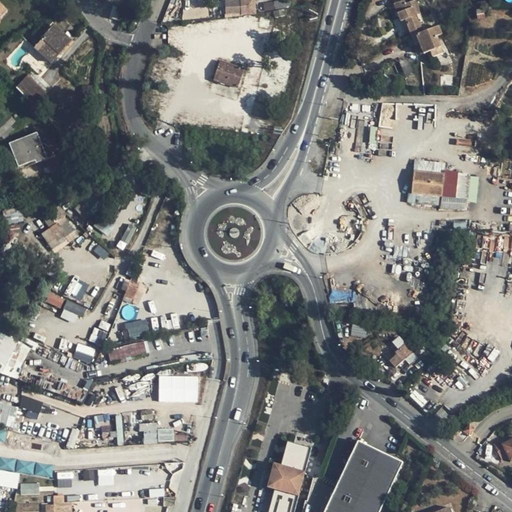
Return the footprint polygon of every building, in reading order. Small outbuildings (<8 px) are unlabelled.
[(224,0),(225,16),(256,15),(255,0),(224,0)] [(394,5),(401,22),(406,21),(410,30),(416,45),(420,44),(424,55),(431,53),(433,57),(444,53),(438,38),(443,36),(440,27),(422,33),(417,17),(421,15),(415,1),(406,4),(405,1),(394,5)] [(109,18),(118,20),(120,9),(112,7),(109,18)] [(405,32),(410,30),(406,21),(401,22),(405,32)] [(70,40),(54,26),(34,48),(50,63),(70,40)] [(244,69),(221,62),(215,81),(238,88),(244,69)] [(23,83),(17,89),(21,94),(27,88),(23,83)] [(21,94),(33,107),(44,96),(32,83),(27,88),(21,94)] [(0,137),(1,136),(5,140),(14,131),(10,127),(16,122),(3,109),(0,111),(0,137)] [(18,167),(35,160),(45,156),(46,159),(57,155),(46,144),(41,146),(36,133),(9,144),(18,167)] [(415,160),(413,170),(445,175),(446,164),(415,160)] [(412,193),(452,199),(455,176),(445,175),(413,170),(412,193)] [(471,178),(455,176),(452,199),(468,201),(471,178)] [(59,225),(66,236),(70,234),(81,227),(71,211),(58,219),(61,224),(59,225)] [(95,229),(109,234),(114,221),(100,216),(95,229)] [(63,237),(66,236),(59,225),(58,223),(43,233),(52,246),(58,242),(63,237)] [(124,297),(131,281),(125,279),(121,290),(125,292),(124,297)] [(67,293),(82,299),(87,287),(72,281),(67,293)] [(131,281),(124,297),(133,301),(139,284),(131,281)] [(352,301),(351,289),(330,291),(331,303),(352,301)] [(60,307),(64,298),(49,292),(46,301),(60,307)] [(77,324),(84,308),(67,300),(60,317),(77,324)] [(126,323),(129,336),(149,332),(146,319),(126,323)] [(0,365),(1,366),(19,347),(0,329),(0,365)] [(400,338),(394,343),(399,351),(396,354),(397,356),(390,362),(396,369),(413,354),(400,338)] [(91,363),(95,349),(78,343),(73,357),(91,363)] [(107,352),(108,356),(111,355),(112,360),(116,360),(114,351),(107,352)] [(465,385),(452,372),(430,395),(438,402),(455,385),(460,390),(465,385)] [(158,376),(159,402),(198,401),(198,375),(158,376)] [(22,396),(19,407),(29,409),(27,416),(38,419),(42,400),(22,396)] [(0,424),(12,427),(17,406),(0,402),(0,424)] [(142,413),(142,422),(154,421),(153,412),(142,413)] [(139,423),(139,431),(143,431),(144,444),(158,443),(156,422),(139,423)] [(158,442),(174,441),(173,428),(157,429),(158,442)] [(506,440),(495,446),(503,461),(510,457),(511,461),(511,440),(508,443),(506,440)] [(298,511),(314,448),(290,442),(285,466),(277,464),(271,489),(279,491),(273,511),(298,511)] [(381,511),(405,464),(361,443),(328,511),(381,511)] [(114,483),(112,468),(97,470),(99,485),(114,483)] [(0,485),(17,488),(19,476),(0,472),(0,485)] [(57,472),(58,486),(72,486),(71,472),(57,472)] [(34,494),(34,484),(21,485),(22,495),(34,494)]
